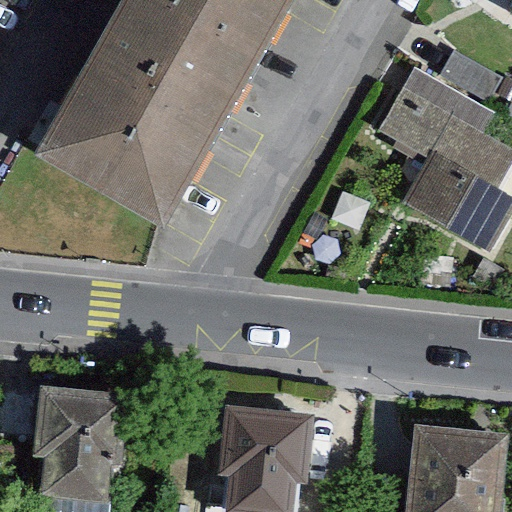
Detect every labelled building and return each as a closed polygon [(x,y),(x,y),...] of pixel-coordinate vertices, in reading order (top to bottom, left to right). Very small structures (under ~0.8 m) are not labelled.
[(286,0),(135,0),(42,160),(154,226),(286,0)] [(488,109),(421,72),(386,135),(435,163),(412,204),(482,243),(511,189),(511,158),(472,137),(488,109)] [(48,494),(106,500),(110,469),(123,471),(130,405),(47,396),(41,457),(51,460),(48,494)] [(239,417),(230,503),(301,510),(309,423),(239,417)] [(423,427),(415,511),(494,511),(501,434),(423,427)]
